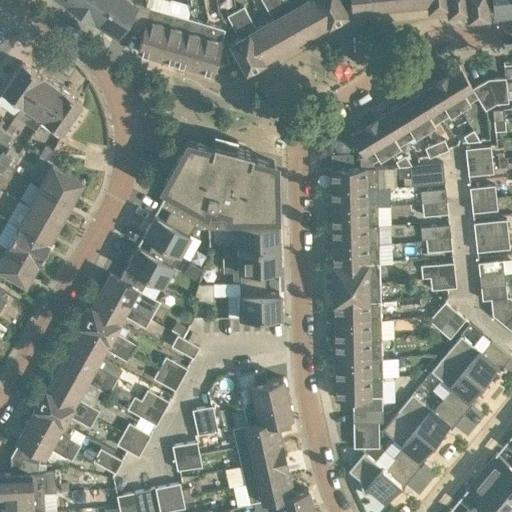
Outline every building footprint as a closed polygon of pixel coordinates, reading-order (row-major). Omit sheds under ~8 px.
[(79,12),(86,0),(63,0),(65,1),(65,2),(79,12)] [(86,0),(79,12),(93,21),(94,20),(98,22),(112,0),(86,0)] [(134,32),(142,4),(138,3),(132,0),(112,0),(98,22),(117,34),(122,25),(134,32)] [(174,0),(151,0),(151,4),(184,14),(187,4),(174,0)] [(279,51),(296,42),(271,0),(264,0),(274,16),(262,22),(279,51)] [(313,32),(294,0),(271,0),(296,42),(313,32)] [(294,0),(313,32),(329,23),(316,0),(294,0)] [(316,0),(329,23),(346,13),(338,0),(316,0)] [(371,8),(369,0),(351,0),(352,10),(371,8)] [(369,0),(371,8),(390,6),(388,0),(369,0)] [(446,7),(445,0),(426,0),(427,2),(428,9),(446,7)] [(447,13),(466,11),(464,0),(445,0),(446,7),(447,13)] [(464,0),(466,11),(466,18),(487,16),(485,0),(464,0)] [(511,0),(495,0),(497,14),(511,12),(511,0)] [(156,57),(168,12),(142,4),(134,32),(142,35),(137,52),(156,57)] [(279,51),(262,22),(254,27),(241,5),(233,9),(262,61),(279,51)] [(245,70),(262,61),(233,9),(227,13),(239,34),(228,41),(245,70)] [(174,62),(187,17),(168,12),(156,57),(174,62)] [(193,68),(206,22),(187,17),(174,62),(193,68)] [(206,22),(193,68),(212,73),(224,27),(206,22)] [(21,105),(41,76),(22,62),(1,92),(21,105)] [(484,110),(495,102),(487,79),(472,88),(458,66),(441,77),(459,107),(477,96),(484,110)] [(41,119),(61,89),(41,76),(21,105),(41,119)] [(441,118),(459,107),(441,77),(423,89),(441,118)] [(507,101),(506,89),(505,82),(505,77),(487,79),(495,102),(507,101)] [(61,89),(41,119),(61,132),(81,103),(61,89)] [(423,129),(441,118),(423,89),(405,100),(423,129)] [(406,140),(423,129),(405,100),(387,111),(406,140)] [(493,120),(504,119),(503,109),(492,110),(493,120)] [(388,151),(406,140),(387,111),(369,122),(388,151)] [(504,119),(493,120),(494,131),(505,130),(504,119)] [(352,133),(365,154),(359,157),(360,168),(373,168),(370,163),(388,151),(369,122),(352,133)] [(463,135),(466,141),(479,139),(473,129),(463,135)] [(4,130),(0,135),(0,140),(4,143),(10,134),(4,130)] [(434,143),(438,153),(448,149),(443,139),(434,143)] [(237,220),(263,219),(263,213),(277,213),(277,211),(274,211),(273,162),(250,156),(251,151),(233,146),(231,155),(212,151),(213,147),(187,141),(163,186),(168,188),(159,205),(170,210),(194,223),(194,224),(201,228),(237,227),(237,220)] [(428,157),(438,153),(434,143),(424,148),(428,157)] [(466,162),(491,159),(489,145),(464,148),(466,162)] [(46,159),(51,150),(44,146),(39,155),(46,159)] [(0,150),(0,159),(5,163),(10,156),(1,150),(0,150)] [(398,166),(412,165),(404,154),(395,161),(398,166)] [(498,159),(499,167),(507,167),(506,158),(498,159)] [(491,159),(466,162),(467,175),(493,173),(491,159)] [(442,162),(412,165),(398,166),(398,178),(410,178),(411,186),(444,182),(442,162)] [(40,184),(71,201),(83,181),(52,163),(40,184)] [(383,186),(383,167),(373,168),(360,168),(330,168),(331,187),(383,186)] [(60,222),(71,201),(40,184),(29,205),(60,222)] [(470,200),(495,197),(494,185),(469,187),(470,200)] [(376,205),(389,205),(389,186),(383,186),(331,187),(331,206),(376,205)] [(421,204),(446,201),(445,188),(420,191),(421,204)] [(495,197),(470,200),(472,212),(497,210),(495,197)] [(446,201),(421,204),(423,216),(448,213),(446,201)] [(48,243),(60,222),(29,205),(17,226),(48,243)] [(332,226),(377,225),(376,205),(331,206),(332,226)] [(178,254),(194,224),(194,223),(170,210),(165,220),(154,214),(143,235),(154,241),(178,254)] [(238,248),(278,247),(278,224),(263,225),(263,219),(237,220),(237,227),(238,248)] [(474,237),(505,233),(504,219),(473,222),(474,237)] [(421,240),(425,240),(450,237),(449,224),(424,227),(420,227),(421,240)] [(332,245),(378,244),(377,225),(332,226),(332,245)] [(37,264),(48,243),(17,226),(5,247),(37,264)] [(505,233),(474,237),(476,251),(507,248),(505,233)] [(450,237),(425,240),(426,252),(452,249),(450,237)] [(161,285),(178,254),(154,241),(148,251),(137,245),(126,265),(147,277),(148,277),(161,285)] [(378,262),(378,244),(332,245),(333,263),(378,262)] [(0,270),(25,285),(37,264),(5,247),(0,256),(0,270)] [(239,282),(265,282),(264,270),(279,269),(278,247),(238,248),(239,282)] [(479,275),(504,272),(502,260),(477,262),(479,275)] [(386,282),(385,262),(378,262),(333,263),(332,263),(332,283),(386,282)] [(429,277),(454,275),(453,262),(428,265),(420,266),(421,278),(429,277)] [(141,290),(147,277),(126,265),(119,278),(109,273),(100,290),(148,317),(158,299),(141,290)] [(480,287),(505,284),(504,272),(479,275),(480,287)] [(454,275),(429,277),(431,290),(456,287),(454,275)] [(265,282),(239,282),(239,317),(280,316),(279,293),(265,293),(265,282)] [(333,303),(334,303),(379,302),(379,299),(392,299),(391,282),(386,282),(332,283),(333,303)] [(198,283),(193,301),(213,301),(212,283),(198,283)] [(506,297),(506,295),(505,284),(480,287),(481,300),(490,299),(506,297)] [(144,325),(148,317),(100,290),(91,307),(116,321),(120,323),(125,314),(144,325)] [(511,313),(511,297),(509,295),(506,295),(506,297),(490,299),(492,315),(503,324),(511,315),(511,313)] [(334,321),(380,320),(379,302),(334,303),(334,321)] [(439,330),(455,310),(444,302),(428,321),(439,330)] [(110,332),(116,321),(91,307),(82,323),(130,351),(133,345),(110,332)] [(455,310),(439,330),(449,338),(465,319),(455,310)] [(511,331),(511,315),(503,324),(511,331)] [(334,340),(380,339),(380,338),(394,337),(393,319),(380,320),(334,321),(334,340)] [(176,320),(171,329),(179,334),(185,325),(176,320)] [(126,359),(130,351),(82,323),(72,340),(101,356),(105,348),(126,359)] [(199,347),(183,338),(177,334),(171,345),(193,358),(199,347)] [(445,353),(481,383),(495,366),(499,369),(510,356),(490,340),(481,352),(460,334),(445,353)] [(335,359),(381,358),(380,339),(334,340),(335,359)] [(100,358),(101,356),(72,340),(63,357),(112,384),(120,369),(100,358)] [(468,399),(481,383),(445,353),(430,371),(451,388),(441,399),(461,415),(472,402),(468,399)] [(159,367),(181,379),(187,368),(165,356),(159,367)] [(108,392),(112,384),(63,357),(54,374),(82,389),(84,385),(87,381),(108,392)] [(335,379),(382,377),(381,358),(335,359),(335,379)] [(175,390),(181,379),(159,367),(153,378),(175,390)] [(242,407),(286,397),(282,377),(266,381),(264,369),(235,375),(242,407)] [(77,398),(82,389),(54,374),(44,390),(93,417),(97,408),(77,398)] [(336,398),(352,397),(381,397),(396,396),(395,377),(382,377),(335,379),(336,398)] [(112,384),(108,392),(119,397),(123,390),(112,384)] [(140,401),(162,413),(169,401),(147,389),(141,400),(140,401)] [(88,425),(93,417),(44,390),(35,407),(63,423),(68,414),(88,425)] [(461,415),(441,399),(432,410),(412,393),(396,411),(433,441),(447,425),(450,428),(461,415)] [(155,425),(162,413),(140,401),(141,400),(133,396),(126,408),(133,412),(155,425)] [(247,426),(276,419),(291,416),(286,397),(242,407),(247,426)] [(352,397),(352,409),(381,409),(381,397),(352,397)] [(217,429),(212,405),(191,409),(197,434),(217,429)] [(63,423),(35,407),(26,424),(75,451),(80,442),(84,434),(73,428),(63,423)] [(352,422),(378,422),(382,422),(381,409),(352,409),(352,422)] [(419,458),(433,441),(396,411),(381,429),(402,447),(393,458),(413,474),(423,461),(419,458)] [(236,447),(280,437),(276,419),(247,426),(232,429),(236,447)] [(122,433),(144,445),(150,434),(128,422),(122,433)] [(378,434),(378,422),(352,422),(353,435),(378,434)] [(71,458),(75,451),(26,424),(16,440),(18,442),(10,456),(37,462),(38,455),(44,458),(50,447),(71,458)] [(138,456),(144,445),(122,433),(116,444),(138,456)] [(378,434),(353,435),(353,447),(378,446),(378,434)] [(240,465),(284,456),(280,437),(236,447),(240,465)] [(184,443),(189,467),(201,465),(196,440),(184,443)] [(176,470),(189,467),(184,443),(171,445),(176,470)] [(115,473),(122,460),(100,447),(93,460),(115,473)] [(393,458),(384,468),(363,451),(347,470),(359,480),(362,494),(373,492),(384,501),(398,483),(402,486),(413,474),(393,458)] [(511,467),(495,453),(494,455),(480,472),(511,498),(511,467)] [(36,472),(37,462),(10,456),(11,473),(0,474),(0,493),(43,491),(43,490),(54,489),(52,471),(36,472)] [(244,483),(288,474),(284,456),(240,465),(224,469),(228,487),(244,483)] [(503,511),(511,502),(511,498),(480,472),(466,489),(466,488),(464,490),(482,505),(476,511),(503,511)] [(264,498),(292,492),(288,474),(244,483),(248,502),(264,498)] [(59,481),(60,491),(68,490),(67,480),(59,481)] [(167,485),(172,510),(184,507),(179,482),(167,485)] [(159,511),(172,510),(167,485),(154,487),(159,511)] [(180,488),(182,496),(190,494),(188,486),(180,488)] [(266,511),(293,511),(312,508),(307,488),(292,492),(264,498),(266,511)] [(132,492),(136,511),(153,511),(148,489),(132,492)] [(0,511),(12,511),(44,510),(43,491),(0,493),(0,511)] [(119,511),(136,511),(132,492),(116,495),(119,511)]
